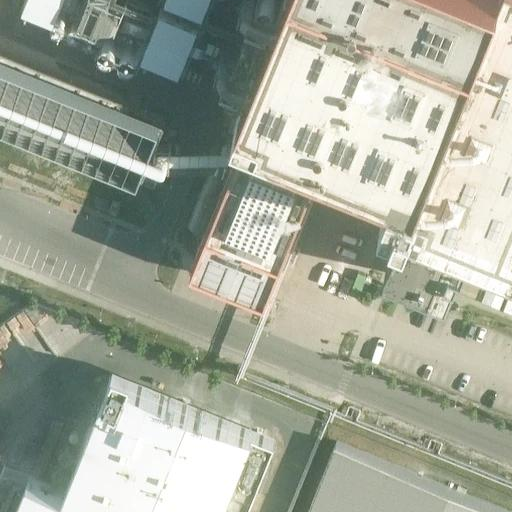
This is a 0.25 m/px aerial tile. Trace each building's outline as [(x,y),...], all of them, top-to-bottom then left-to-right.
[(203,4),(192,0),(161,0),(156,12),(147,34),(185,49),(193,27),(203,4)] [(244,135),(208,223),(283,253),(284,250),(294,224),(328,142),(341,148),(368,159),(395,170),(386,193),(411,203),(478,37),(493,0),(281,0),(239,106),(253,112),(244,135)] [(388,260),(387,263),(449,288),(471,236),(479,239),(511,252),(511,0),(493,0),(478,37),(411,203),(395,242),(388,260)] [(72,5),(64,24),(139,55),(147,36),(72,5)] [(0,114),(139,171),(160,119),(0,53),(0,114)] [(66,489),(123,511),(245,511),(273,444),(276,435),(114,370),(110,378),(66,489)] [(308,511),(511,511),(511,509),(339,439),(308,511)] [(123,511),(66,489),(30,474),(14,511),(123,511)]
